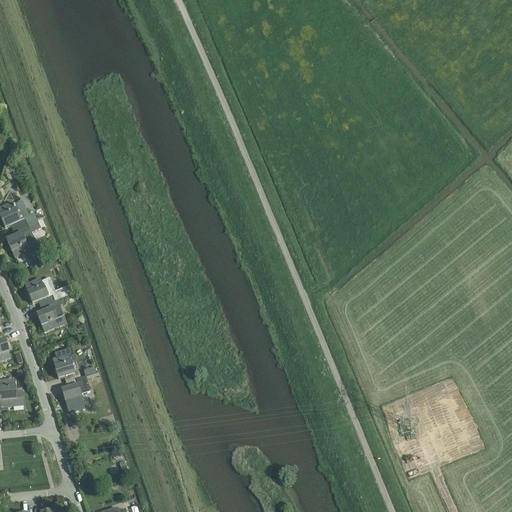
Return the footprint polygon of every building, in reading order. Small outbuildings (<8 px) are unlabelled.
[(11,150),(8,159),(14,161),(18,153),(11,150)] [(10,226),(13,232),(36,221),(33,214),(29,216),(22,202),(13,206),(12,204),(0,209),(0,217),(5,229),(10,226)] [(36,221),(13,232),(15,237),(6,241),(14,259),(29,252),(29,251),(37,247),(31,234),(40,230),(36,221)] [(38,302),(40,308),(59,300),(69,296),(66,288),(55,293),(49,279),(41,282),(40,280),(25,286),(32,304),(38,302)] [(59,300),(40,308),(42,313),(37,315),(44,333),(66,324),(59,307),(62,306),(59,300)] [(0,362),(11,359),(5,340),(0,341),(0,362)] [(64,378),(66,383),(80,379),(79,373),(74,375),(68,356),(62,358),(53,361),(58,379),(64,378)] [(90,378),(93,387),(100,385),(97,376),(90,378)] [(80,379),(66,383),(67,389),(62,391),(67,409),(83,405),(80,395),(90,392),(85,378),(80,379)] [(0,411),(1,412),(1,409),(24,406),(23,393),(16,393),(14,381),(5,382),(0,382),(0,411)] [(91,471),(85,469),(82,476),(86,478),(88,477),(91,471)]
